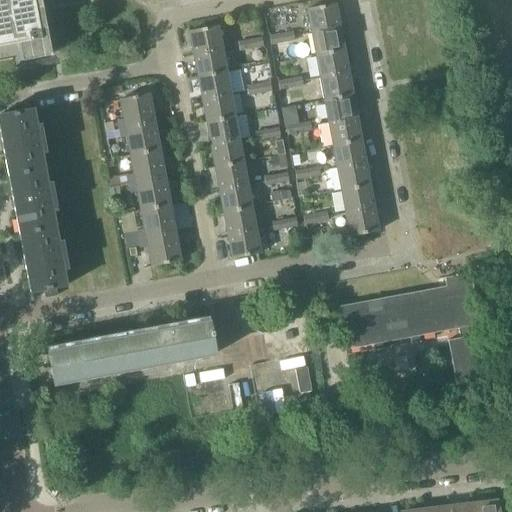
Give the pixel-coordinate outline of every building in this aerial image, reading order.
[(31,0),(0,0),(0,47),(17,44),(39,40),(38,30),(31,0)] [(311,32),(338,27),(334,4),(306,9),(311,32)] [(193,54),(220,49),(216,27),(189,32),(193,54)] [(338,27),(311,32),(315,54),(342,49),(338,27)] [(50,56),(45,29),(38,30),(39,40),(17,44),(20,62),(50,56)] [(291,32),(280,34),(282,43),(293,41),(291,32)] [(282,43),(280,34),(268,36),(270,45),(282,43)] [(262,47),(260,36),(248,39),(250,49),(262,47)] [(250,49),(248,39),(236,41),(238,51),(250,49)] [(220,49),(193,54),(197,77),(225,72),(220,49)] [(346,73),(342,49),(315,54),(319,77),(346,73)] [(225,72),(197,77),(202,100),(229,95),(225,72)] [(351,95),(346,73),(319,77),(323,100),(351,95)] [(300,77),(288,79),(290,87),(302,85),(300,77)] [(290,87),(288,79),(276,81),(277,90),(290,87)] [(270,92),(268,82),(256,84),(258,94),(270,92)] [(258,94),(256,84),(244,86),(246,96),(258,94)] [(118,129),(152,122),(147,94),(118,100),(122,119),(116,120),(118,129)] [(229,95),(202,100),(206,122),(233,117),(229,95)] [(351,95),(323,100),(328,122),(355,117),(351,95)] [(288,96),(280,98),(281,103),(282,106),(290,104),(288,96)] [(7,176),(44,169),(40,153),(44,152),(39,124),(34,125),(31,109),(0,114),(0,137),(1,141),(0,141),(0,150),(2,150),(7,176)] [(233,117),(206,122),(210,145),(237,140),(233,117)] [(359,140),(355,117),(328,122),(332,145),(359,140)] [(308,121),(296,123),(298,133),(310,131),(308,121)] [(152,122),(118,129),(119,138),(124,137),(128,156),(157,150),(152,122)] [(298,133),(296,123),(285,125),(287,135),(298,133)] [(277,127),(265,129),(267,139),(279,137),(277,127)] [(267,139),(265,129),(254,131),(255,141),(267,139)] [(241,162),(237,140),(210,145),(214,167),(241,162)] [(285,155),(282,140),(275,141),(278,156),(285,155)] [(363,163),(359,140),(332,145),(336,168),(363,163)] [(132,174),(119,176),(121,185),(127,183),(163,177),(157,150),(128,156),(132,174)] [(241,162),(214,167),(218,190),(245,185),(241,162)] [(367,185),(363,163),(336,168),(340,190),(367,185)] [(319,176),(317,166),(305,169),(307,179),(319,176)] [(46,183),(44,169),(7,176),(12,199),(9,200),(11,208),(13,208),(18,233),(54,226),(51,211),(55,210),(50,182),(46,183)] [(307,179),(305,169),(294,171),(296,181),(307,179)] [(288,182),(286,172),(274,174),(276,184),(288,182)] [(276,184),(274,174),(262,176),(264,186),(276,184)] [(121,185),(119,176),(107,178),(109,187),(121,185)] [(168,205),(163,177),(127,183),(129,193),(135,192),(138,211),(168,205)] [(249,208),(245,185),(218,190),(222,213),(249,208)] [(367,185),(340,190),(344,213),(372,208),(367,185)] [(289,190),(268,194),(270,203),(271,202),(283,200),(291,199),(289,190)] [(168,205),(138,211),(142,229),(137,231),(138,239),(173,232),(168,205)] [(249,208),(222,213),(227,235),(254,230),(249,208)] [(376,231),(372,208),(344,213),(349,236),(376,231)] [(325,211),(314,213),(315,223),(327,221),(325,211)] [(315,223),(314,213),(302,216),(304,225),(315,223)] [(295,227),(294,217),(282,220),(284,229),(295,227)] [(284,229),(282,220),(271,222),(273,231),(284,229)] [(57,241),(54,226),(18,233),(23,258),(20,258),(22,266),(25,266),(30,292),(43,289),(44,297),(56,295),(54,287),(64,285),(61,270),(66,269),(61,241),(57,241)] [(254,230),(227,235),(231,258),(258,253),(254,230)] [(138,239),(137,231),(123,233),(124,242),(138,239)] [(173,232),(138,239),(140,247),(146,246),(150,266),(179,261),(173,232)] [(140,247),(138,239),(124,242),(126,250),(128,249),(134,248),(140,247)] [(445,287),(336,308),(344,350),(373,344),(374,351),(383,349),(382,343),(409,338),(410,344),(420,343),(419,336),(457,328),(459,338),(446,340),(455,386),(489,380),(480,334),(468,336),(466,326),(478,324),(469,273),(443,278),(445,287)] [(212,354),(206,322),(46,352),(53,384),(212,354)] [(332,402),(324,342),(315,343),(323,403),(332,402)] [(471,504),(472,511),(497,511),(496,501),(471,504)]
